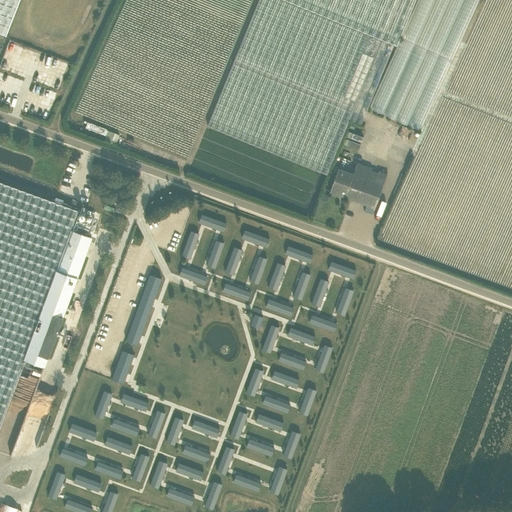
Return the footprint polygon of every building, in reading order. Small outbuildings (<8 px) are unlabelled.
[(19,0),(0,0),(0,33),(6,36),(19,0)] [(259,0),(207,126),(326,175),(349,120),(360,125),(414,0),(259,0)] [(107,135),(106,139),(116,143),(119,134),(88,122),(86,127),(107,135)] [(353,133),(348,145),(358,149),(363,137),(353,133)] [(338,168),(338,169),(329,192),(375,209),(387,173),(379,170),(378,173),(371,170),(372,168),(357,162),(353,174),(338,168)] [(0,423),(78,211),(0,182),(0,423)] [(203,213),(199,222),(225,232),(228,223),(203,213)] [(246,229),(242,238),(268,248),(272,239),(246,229)] [(187,231),(178,256),(186,259),(196,235),(187,231)] [(217,242),(208,267),(216,270),(225,245),(217,242)] [(290,246),(287,255),(313,264),(316,256),(290,246)] [(230,247),(221,272),(230,275),(239,250),(230,247)] [(259,257),(250,282),(260,285),(268,260),(259,257)] [(275,262),(266,287),(276,291),(285,266),(275,262)] [(333,262),(330,270),(355,280),(358,271),(333,262)] [(182,268),(179,276),(206,286),(209,278),(182,268)] [(302,274),(294,299),(303,303),(312,278),(302,274)] [(137,345),(161,279),(150,275),(126,341),(137,345)] [(318,280),(309,305),(318,308),(327,283),(318,280)] [(225,283),(222,291),(249,301),(252,293),(225,283)] [(346,290),(337,315),(345,319),(354,293),(346,290)] [(268,299),(265,307),(292,317),(295,308),(268,299)] [(263,317),(255,314),(251,326),(259,329),(263,317)] [(313,317),(310,325),(336,334),(339,326),(313,317)] [(272,327),(262,352),(271,356),(281,330),(272,327)] [(293,328),(290,337),(313,345),(317,336),(293,328)] [(324,347),(315,372),(326,376),(335,351),(324,347)] [(134,355),(122,351),(112,379),(123,383),(134,355)] [(283,355),(280,363),(304,372),(307,364),(283,355)] [(255,370),(245,397),(255,401),(265,373),(255,370)] [(276,372),(273,380),(297,389),(300,381),(276,372)] [(308,390),(298,417),(309,421),(319,393),(308,390)] [(105,392),(95,417),(103,420),(113,395),(105,392)] [(124,393),(120,402),(146,412),(149,402),(124,393)] [(267,398),(264,406),(288,415),(291,407),(267,398)] [(239,411),(230,437),(238,440),(248,414),(239,411)] [(157,412),(148,437),(158,441),(167,416),(157,412)] [(260,414),(257,423),(281,432),(285,423),(260,414)] [(114,419),(111,427),(136,437),(139,429),(114,419)] [(174,419),(165,444),(174,448),(184,422),(174,419)] [(194,420),(191,428),(218,437),(220,430),(194,420)] [(73,425),(70,434),(95,443),(98,434),(73,425)] [(292,433),(282,460),(292,463),(302,437),(292,433)] [(109,438),(106,447),(131,457),(134,448),(109,438)] [(251,441),(248,449),(272,458),(275,450),(251,441)] [(184,446),(182,454),(208,463),(210,456),(184,446)] [(226,446),(216,472),(225,476),(235,450),(226,446)] [(63,450),(60,459),(85,468),(89,459),(63,450)] [(141,456),(132,480),(142,484),(151,459),(141,456)] [(159,462),(149,486),(159,490),(168,466),(159,462)] [(100,464),(96,472),(122,482),(125,473),(100,464)] [(178,464),(176,470),(202,480),(204,473),(178,464)] [(279,469),(270,493),(279,497),(288,473),(279,469)] [(57,473),(47,497),(56,501),(66,477),(57,473)] [(77,476),(74,484),(99,493),(102,485),(77,476)] [(238,477),(235,485),(259,494),(262,486),(238,477)] [(214,483),(205,508),(213,511),(214,511),(224,487),(214,483)] [(171,491),(168,499),(194,508),(197,500),(171,491)] [(110,494),(102,511),(113,511),(119,497),(110,494)] [(68,500),(65,509),(73,511),(92,511),(93,510),(68,500)]
